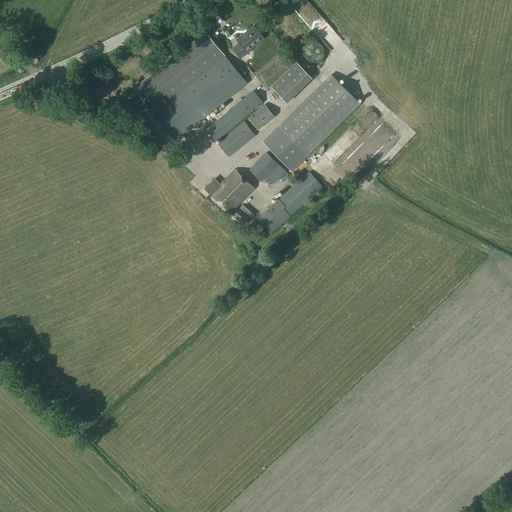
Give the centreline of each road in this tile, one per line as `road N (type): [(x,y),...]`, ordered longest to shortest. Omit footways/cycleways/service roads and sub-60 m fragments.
road 1 (unknown): [(48,73),(168,142),(243,170),(258,194),(259,248)]
road 2 (tertiary): [(0,95),(198,0)]
